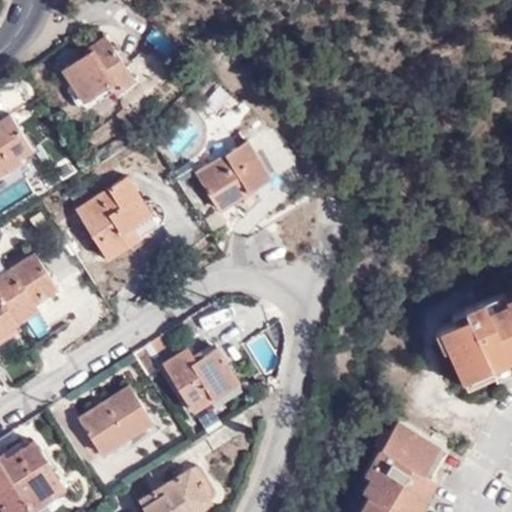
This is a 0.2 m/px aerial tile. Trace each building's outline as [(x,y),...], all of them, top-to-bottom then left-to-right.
[(133,80),(102,39),(81,54),(86,60),(65,75),(87,104),(114,84),(121,90),(133,80)] [(28,150),(6,115),(0,119),(0,174),(14,166),(11,160),(28,150)] [(245,185),(267,172),(247,141),(195,173),(217,209),(248,190),(245,185)] [(143,207),(124,180),(75,210),(105,259),(129,243),(118,224),(143,207)] [(0,276),(0,305),(8,318),(53,290),(33,256),(0,276)] [(511,294),(505,298),(494,303),(491,294),(486,286),(470,293),(475,303),(463,309),(466,317),(451,324),(439,329),(460,378),(489,365),(486,356),(504,348),(508,357),(511,354),(511,294)] [(494,303),(505,298),(502,290),(491,294),(494,303)] [(0,331),(12,324),(8,318),(0,305),(0,331)] [(448,316),(451,324),(466,317),(463,309),(448,316)] [(241,379),(218,346),(198,359),(189,346),(164,363),(194,410),(241,379)] [(489,365),(460,378),(464,387),(511,365),(511,354),(508,357),(504,348),(486,356),(489,365)] [(0,396),(9,391),(0,377),(0,396)] [(129,383),(79,416),(104,454),(156,420),(129,383)] [(442,444),(393,417),(339,511),(414,511),(419,503),(411,498),(426,473),(419,470),(433,447),(439,449),(442,444)] [(0,510),(1,511),(29,511),(22,502),(55,482),(30,445),(0,463),(0,510)] [(426,473),(439,449),(433,447),(419,470),(426,473)] [(139,501),(145,511),(182,511),(208,495),(191,468),(139,501)] [(433,477),(426,473),(411,498),(419,503),(433,477)] [(22,502),(29,511),(35,511),(63,495),(55,482),(22,502)]
